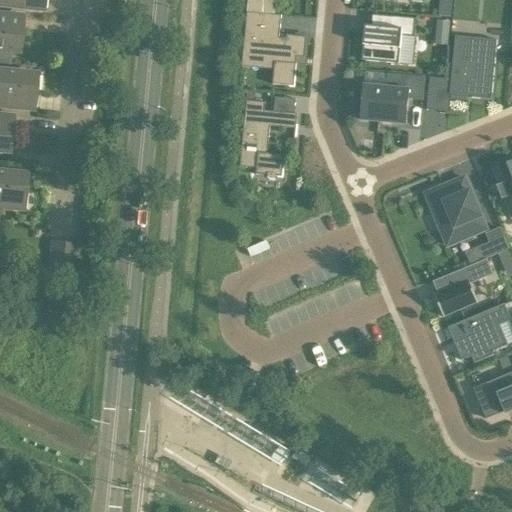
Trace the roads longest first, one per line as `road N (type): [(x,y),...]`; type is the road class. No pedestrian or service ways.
road 1 (primary): [(109,511),(158,0)]
road 2 (residential): [(356,183),(460,439),(483,453),(511,443)]
road 3 (residential): [(57,224),(79,0)]
road 4 (residential): [(337,0),(323,111),(356,183)]
road 5 (residential): [(356,183),(511,126)]
